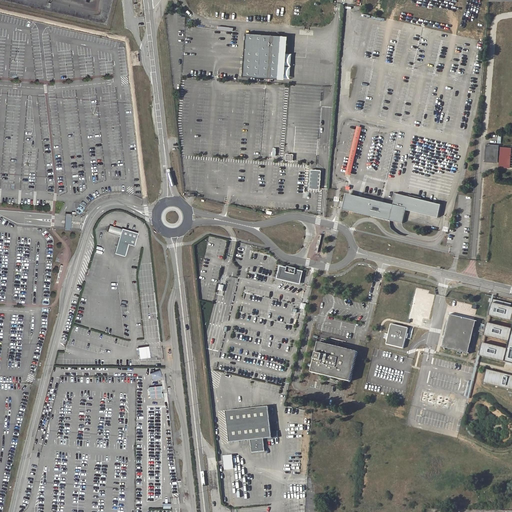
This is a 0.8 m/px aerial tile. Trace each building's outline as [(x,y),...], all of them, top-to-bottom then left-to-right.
[(283,33),(248,31),(244,74),(280,77),(283,33)] [(289,34),(283,33),(280,77),(286,77),(289,34)] [(499,146),(486,145),(485,162),(497,163),(499,146)] [(510,148),(501,147),(500,168),(509,168),(510,148)] [(319,171),(309,171),(308,189),(318,190),(319,171)] [(392,202),(347,192),(343,207),(404,222),(407,209),(440,217),(443,203),(394,192),(392,202)] [(116,238),(118,232),(106,229),(104,235),(116,238)] [(118,232),(116,238),(111,257),(121,260),(125,248),(130,249),(134,236),(118,232)] [(286,268),(279,266),(276,279),(298,284),(301,272),(295,270),(295,269),(286,267),(286,268)] [(511,362),(511,305),(491,301),(488,313),(511,318),(511,325),(511,327),(487,320),(484,333),(509,339),(507,347),(482,341),(478,354),(511,362)] [(469,352),(477,321),(449,314),(441,345),(469,352)] [(403,348),(408,328),(391,324),(386,344),(403,348)] [(356,356),(357,351),(317,342),(310,371),(350,381),(355,359),(356,356)] [(152,353),(145,354),(146,362),(153,361),(152,353)] [(379,362),(356,356),(355,359),(378,364),(377,370),(409,378),(413,364),(380,356),(379,362)] [(511,375),(486,369),(483,382),(511,388),(511,375)] [(267,407),(225,411),(229,443),(249,440),(251,452),(265,451),(262,438),(272,438),(267,407)] [(279,511),(278,498),(245,503),(246,511),(279,511)]
